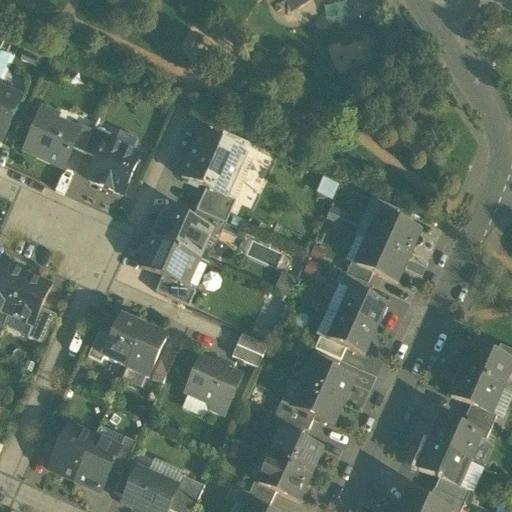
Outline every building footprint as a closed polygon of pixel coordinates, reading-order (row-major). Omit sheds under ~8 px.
[(283,0),(290,0),(297,11),(314,0),(281,0),(282,1),(283,0)] [(291,15),(297,11),(290,0),(283,0),(282,1),(291,15)] [(41,59),(24,51),(19,62),(36,70),(41,59)] [(0,142),(2,144),(22,100),(0,90),(0,142)] [(36,159),(63,171),(72,150),(79,134),(54,123),(57,118),(44,112),(38,125),(44,128),(37,142),(43,145),(36,159)] [(25,154),(30,157),(37,142),(44,128),(38,125),(25,154)] [(83,155),(93,133),(82,128),(79,135),(79,134),(72,150),(83,155)] [(94,132),(93,133),(83,155),(97,161),(105,142),(106,143),(108,138),(94,132)] [(119,133),(113,146),(131,154),(137,141),(119,133)] [(206,192),(224,200),(225,199),(243,158),(244,156),(200,136),(181,180),(206,192)] [(43,145),(37,142),(30,157),(36,159),(43,145)] [(108,191),(122,197),(140,158),(131,154),(113,146),(106,143),(105,142),(97,161),(87,182),(102,188),(103,186),(109,188),(108,191)] [(254,163),(243,158),(225,199),(235,204),(254,163)] [(196,214),(225,227),(236,204),(235,204),(225,199),(224,200),(206,192),(196,214)] [(379,216),(394,223),(399,212),(377,202),(371,214),(379,218),(379,216)] [(354,236),(368,242),(379,218),(371,214),(365,211),(354,236)] [(153,240),(197,260),(209,234),(209,233),(191,224),(166,213),(153,240)] [(220,239),(225,227),(196,214),(191,224),(209,233),(209,234),(220,239)] [(379,218),(368,242),(408,260),(419,234),(394,223),(379,216),(379,218)] [(184,289),(197,260),(153,240),(140,269),(162,279),(184,289)] [(396,286),(408,260),(368,242),(356,268),(373,275),(396,286)] [(0,313),(7,317),(25,277),(0,265),(0,313)] [(346,276),(368,286),(373,275),(356,268),(351,265),(346,276)] [(351,292),(368,299),(373,288),(368,286),(346,276),(340,274),(335,285),(339,286),(351,292)] [(51,288),(25,277),(7,317),(32,328),(33,329),(41,310),(51,288)] [(195,294),(184,289),(162,279),(155,294),(188,309),(195,294)] [(340,317),(351,292),(339,286),(327,312),(340,317)] [(351,292),(340,317),(374,332),(379,320),(380,321),(386,307),(368,299),(351,292)] [(27,339),(41,345),(54,316),(41,310),(33,329),(32,328),(27,339)] [(368,344),(374,332),(340,317),(328,343),(345,350),(363,359),(369,345),(368,344)] [(103,359),(126,369),(144,330),(121,320),(112,340),(103,359)] [(166,340),(144,330),(126,369),(126,370),(148,380),(166,340)] [(88,358),(101,364),(103,359),(112,340),(98,334),(88,358)] [(232,359),(257,370),(267,348),(242,337),(232,359)] [(328,343),(320,339),(315,350),(340,361),(345,350),(328,343)] [(511,352),(500,347),(495,358),(511,365),(511,352)] [(473,348),(462,374),(502,392),(511,368),(511,365),(495,358),(473,348)] [(152,381),(162,386),(177,354),(166,349),(152,381)] [(312,366),(334,376),(339,365),(313,354),(308,364),(312,366)] [(187,396),(211,407),(213,402),(227,408),(240,379),(202,362),(187,396)] [(312,366),(302,388),(342,406),(352,384),(334,376),(312,366)] [(491,416),(502,392),(462,374),(450,399),(470,408),(490,417),(491,416)] [(332,428),(342,406),(302,388),(292,409),(292,410),(314,420),(332,428)] [(222,418),(227,408),(213,402),(211,407),(209,412),(222,418)] [(274,419),(278,421),(304,433),(307,434),(314,420),(292,410),(292,409),(281,404),(274,419)] [(465,419),(468,420),(463,431),(481,439),(480,440),(486,443),(491,430),(496,418),(491,416),(490,417),(470,408),(465,419)] [(299,443),(304,433),(278,421),(273,432),(281,435),(299,443)] [(440,421),(429,446),(469,464),(480,440),(481,439),(463,431),(440,421)] [(49,472),(75,483),(94,440),(69,428),(49,472)] [(269,461),(309,479),(321,453),(299,443),(281,435),(269,461)] [(119,451),(94,440),(75,483),(100,495),(110,473),(120,451),(119,451)] [(110,473),(121,478),(136,445),(124,440),(119,451),(120,451),(110,473)] [(458,489),(469,464),(429,446),(418,472),(439,481),(458,490),(458,489)] [(275,495),(298,505),(309,479),(269,461),(257,487),(275,495)] [(122,505),(138,511),(167,511),(177,489),(137,471),(122,505)] [(167,511),(193,511),(204,489),(181,478),(177,489),(167,511)] [(456,502),(464,506),(469,494),(458,489),(458,490),(439,481),(434,492),(456,502)] [(254,485),(249,496),(271,505),(275,495),(257,487),(254,485)] [(255,511),(267,511),(271,505),(249,496),(238,491),(232,503),(247,509),(248,508),(255,511)] [(428,505),(443,511),(451,511),(456,502),(434,492),(428,505)] [(399,511),(443,511),(428,505),(407,496),(399,511)]
